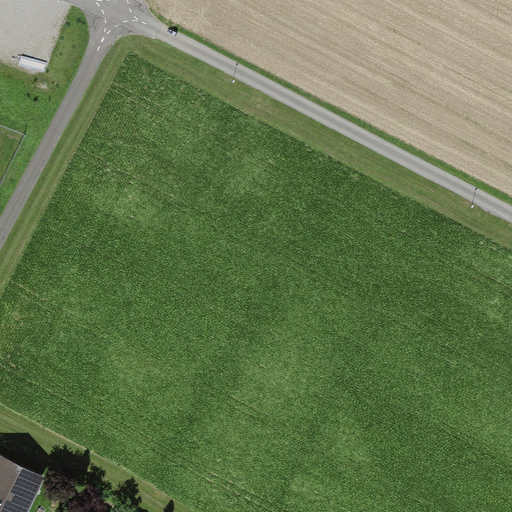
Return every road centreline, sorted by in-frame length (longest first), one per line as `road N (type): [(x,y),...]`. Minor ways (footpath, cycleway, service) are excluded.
road 1 (residential): [(119,10),(511,216)]
road 2 (residential): [(0,242),(119,10)]
